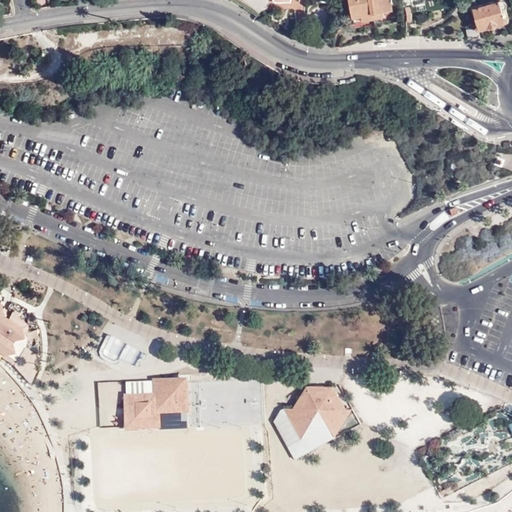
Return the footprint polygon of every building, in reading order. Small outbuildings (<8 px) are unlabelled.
[(392,10),(390,0),(349,0),(352,16),(362,15),(363,19),(384,16),(383,11),(392,10)] [(475,0),(469,0),(476,22),(477,28),(489,24),(490,26),(500,23),(500,21),(508,18),(506,8),(502,8),(500,0),(477,7),(475,0)] [(477,28),(476,22),(465,23),(469,38),(480,36),(477,28)] [(340,29),(337,46),(347,45),(352,44),(359,41),(357,26),(340,29)] [(0,350),(3,353),(11,339),(22,336),(20,325),(2,314),(0,302),(0,350)] [(118,360),(127,343),(111,335),(102,352),(118,360)] [(3,353),(13,350),(11,339),(3,353)] [(126,394),(127,424),(157,423),(157,409),(187,408),(186,377),(156,378),(156,393),(126,394)] [(344,408),(331,385),(308,385),(294,407),(283,407),(301,437),(307,427),(330,427),(334,435),(351,408),(344,408)] [(301,437),(283,407),(274,422),(295,458),(335,436),(334,435),(330,427),(307,427),(301,437)]
